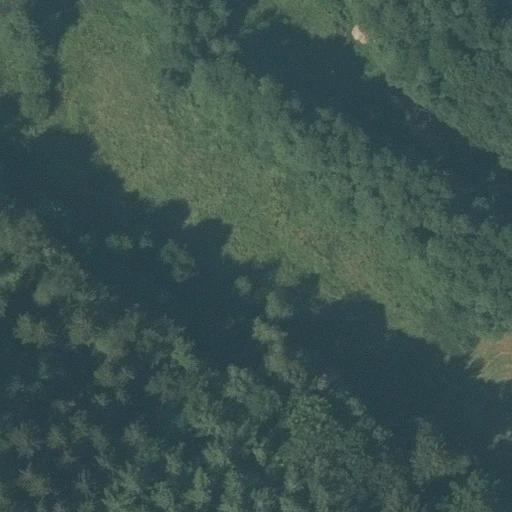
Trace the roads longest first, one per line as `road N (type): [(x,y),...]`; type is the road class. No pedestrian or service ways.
road 1 (track): [(0,219),(137,318),(348,438),(434,511)]
road 2 (track): [(511,148),(431,114),(367,0)]
